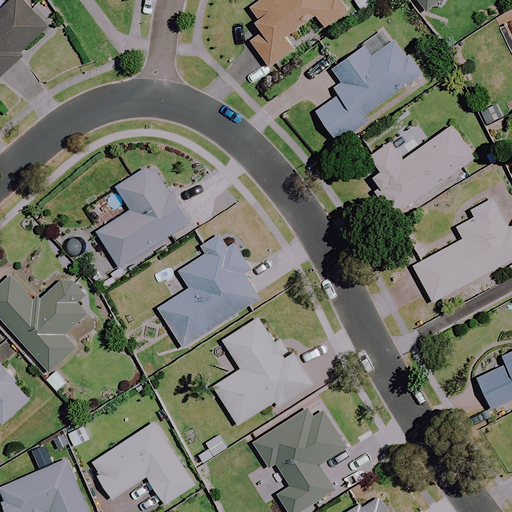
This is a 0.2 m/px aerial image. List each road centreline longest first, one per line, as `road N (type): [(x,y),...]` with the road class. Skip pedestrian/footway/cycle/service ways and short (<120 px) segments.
road 1 (residential): [(485,511),(315,229),(276,178),(236,136),(159,100)]
road 2 (residential): [(159,100),(90,108),(0,181)]
